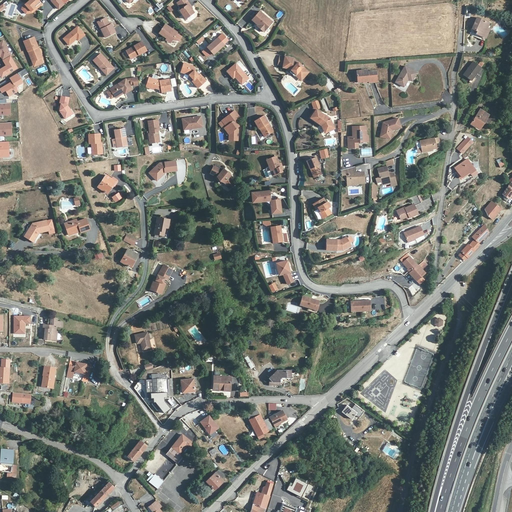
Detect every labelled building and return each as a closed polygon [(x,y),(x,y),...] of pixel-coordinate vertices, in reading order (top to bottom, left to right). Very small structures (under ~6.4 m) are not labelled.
[(28,0),(29,1),(26,3),(25,5),(24,9),(26,12),(31,11),(35,8),(33,6),(39,1),(38,0),(28,0)] [(59,0),(50,0),(58,10),(63,5),(59,0)] [(189,4),(186,0),(180,0),(176,3),(181,9),(179,11),(185,19),(193,13),(190,8),(188,5),(189,4)] [(42,4),(39,1),(33,6),(35,8),(31,11),(26,12),(24,9),(25,5),(26,3),(23,3),(21,9),(25,14),(31,13),(42,4)] [(272,22),(259,11),(251,20),(257,25),(256,26),(264,32),(272,22)] [(108,23),(106,18),(97,22),(105,38),(115,33),(111,24),(109,25),(108,23)] [(489,23),(476,18),(472,29),(475,30),(476,31),(475,34),(482,37),(486,28),(489,23)] [(177,32),(165,24),(159,33),(167,39),(171,42),(176,34),(177,32)] [(84,35),(77,27),(63,39),(68,45),(74,40),(73,39),(75,38),(78,40),(84,35)] [(482,37),(475,34),(474,37),(476,38),(484,41),(489,29),(486,28),(482,37)] [(222,34),(219,37),(225,44),(229,42),(222,34)] [(37,48),(33,38),(23,42),(27,52),(28,52),(32,62),(40,59),(36,48),(37,48)] [(224,45),(218,38),(206,48),(213,55),(224,45)] [(3,59),(10,55),(11,54),(3,40),(0,41),(0,56),(1,56),(2,55),(4,58),(3,59)] [(146,51),(141,42),(134,46),(134,47),(132,49),(130,48),(126,51),(130,59),(138,55),(139,55),(146,51)] [(188,58),(191,55),(186,49),(182,52),(188,58)] [(114,68),(101,53),(93,60),(102,70),(102,69),(104,71),(104,73),(106,75),(114,68)] [(17,68),(10,55),(3,59),(3,60),(6,65),(5,66),(5,67),(3,68),(3,67),(0,68),(0,74),(1,77),(17,68)] [(293,58),(285,57),(285,58),(283,66),(283,68),(289,69),(290,67),(292,69),(291,71),(290,71),(295,76),(296,75),(299,78),(302,74),(305,77),(309,72),(293,58)] [(40,59),(32,62),(34,67),(42,63),(40,59)] [(481,68),(473,62),(462,75),(468,80),(470,81),(474,77),(481,68)] [(192,66),(184,63),(181,71),(188,73),(192,77),(191,78),(193,81),(192,82),(197,88),(205,81),(200,75),(198,76),(194,71),(195,70),(192,66)] [(250,79),(237,64),(227,72),(234,79),(236,77),(238,78),(237,79),(243,85),(250,79)] [(47,65),(37,69),(39,74),(49,71),(47,65)] [(416,73),(405,66),(395,82),(403,87),(408,79),(412,81),(416,73)] [(368,72),(368,70),(356,71),(357,82),(362,82),(368,81),(368,83),(369,83),(375,82),(377,82),(376,71),(368,72)] [(17,73),(10,77),(12,81),(0,88),(0,89),(2,93),(6,90),(9,96),(18,91),(16,87),(23,82),(17,73)] [(322,78),(327,84),(331,81),(326,75),(322,78)] [(138,85),(137,78),(130,79),(130,83),(133,82),(133,84),(134,86),(138,85)] [(159,81),(149,78),(146,86),(154,89),(156,88),(159,89),(159,92),(161,92),(161,93),(171,91),(169,79),(159,81)] [(132,89),(125,79),(109,89),(110,90),(114,97),(123,91),(124,93),(124,94),(132,89)] [(250,81),(245,85),(250,91),(255,87),(250,81)] [(69,97),(61,96),(60,104),(61,104),(60,107),(60,109),(59,110),(65,118),(71,115),(68,111),(70,109),(68,105),(69,97)] [(317,100),(311,102),(315,111),(316,110),(321,108),(317,100)] [(0,114),(11,114),(10,103),(0,103),(0,114)] [(488,111),(482,108),(481,110),(480,110),(471,124),(479,129),(488,115),(486,114),(488,111)] [(324,115),(316,110),(315,111),(310,118),(318,124),(319,124),(320,124),(321,124),(322,125),(321,126),(323,131),(326,129),(328,132),(335,129),(330,119),(324,115)] [(239,117),(235,111),(223,120),(227,126),(225,128),(225,129),(228,133),(229,134),(229,140),(238,141),(238,130),(237,128),(239,127),(234,121),(239,117)] [(273,132),(264,116),(254,121),(259,129),(260,128),(261,130),(261,132),(264,137),(273,132)] [(202,127),(201,117),(194,117),(194,119),(191,119),(191,118),(182,119),(183,127),(186,126),(188,127),(188,129),(202,127)] [(400,128),(397,118),(382,123),(380,137),(389,138),(391,133),(389,132),(391,130),(400,128)] [(159,130),(158,119),(148,121),(150,133),(149,134),(150,143),(160,142),(158,133),(157,133),(157,130),(159,130)] [(0,135),(12,135),(11,122),(0,122),(0,135)] [(366,135),(366,125),(352,126),(352,136),(348,136),(348,149),(354,148),(354,141),(358,141),(358,143),(364,142),(364,138),(366,135)] [(126,137),(124,128),(114,130),(117,148),(126,146),(124,137),(126,137)] [(100,143),(100,134),(89,135),(89,144),(93,144),(93,145),(92,147),(92,154),(102,154),(102,143),(100,143)] [(440,147),(438,137),(434,138),(419,141),(421,148),(421,151),(432,149),(436,148),(440,147)] [(467,137),(457,149),(461,153),(472,142),(467,137)] [(77,146),(78,158),(85,157),(85,145),(77,146)] [(327,149),(319,151),(321,159),(328,157),(327,149)] [(282,172),(276,156),(266,160),(269,168),(272,176),(282,172)] [(319,165),(316,157),(306,161),(309,169),(310,169),(313,177),(321,174),(318,165),(319,165)] [(474,169),(467,159),(454,168),(457,171),(458,173),(461,177),(468,172),(469,173),(474,169)] [(159,163),(149,173),(156,180),(161,176),(160,175),(163,172),(176,170),(175,161),(159,163)] [(222,170),(213,165),(209,173),(216,177),(219,181),(225,184),(226,187),(233,182),(229,176),(230,174),(227,172),(226,173),(222,170)] [(353,173),(352,166),(341,169),(340,173),(342,174),(342,175),(346,175),(347,180),(349,182),(353,182),(353,185),(358,185),(358,183),(365,183),(365,172),(357,172),(353,173)] [(389,175),(387,167),(378,169),(380,178),(376,179),(378,186),(378,187),(378,186),(382,186),(390,184),(391,184),(392,184),(394,185),(397,184),(394,174),(389,175)] [(115,181),(106,175),(97,187),(106,193),(115,181)] [(509,199),(511,194),(511,184),(510,183),(509,184),(508,183),(506,187),(507,188),(503,193),(502,194),(502,195),(509,199)] [(280,199),(270,191),(252,193),(253,202),(265,201),(272,207),(272,214),(282,213),(280,199)] [(413,205),(405,208),(405,207),(397,210),(400,219),(406,216),(408,215),(409,217),(418,213),(414,205),(422,202),(419,195),(410,198),(413,205)] [(326,203),(324,198),(313,204),(316,209),(318,208),(320,212),(319,213),(322,219),(331,213),(329,208),(330,207),(327,202),(326,203)] [(492,201),(485,209),(488,216),(492,219),(501,209),(492,201)] [(169,219),(157,218),(154,234),(164,235),(165,228),(166,225),(168,225),(169,219)] [(90,229),(86,219),(78,222),(77,219),(67,223),(68,226),(66,227),(68,234),(80,229),(80,231),(81,232),(86,231),(90,229)] [(49,232),(47,221),(33,224),(27,234),(35,240),(37,237),(37,235),(38,234),(39,234),(49,232)] [(489,233),(484,224),(481,228),(472,238),(475,241),(470,246),(468,244),(461,252),(462,252),(459,256),(464,260),(465,261),(467,258),(468,258),(479,246),(479,244),(489,233)] [(282,234),(281,225),(271,227),(273,243),(283,242),(282,234)] [(424,234),(420,226),(404,233),(407,241),(424,234)] [(263,243),(270,243),(269,231),(262,231),(263,243)] [(35,240),(27,234),(25,237),(33,243),(35,240)] [(127,235),(124,240),(133,245),(136,240),(127,235)] [(348,239),(347,238),(341,241),(337,241),(337,240),(327,240),(326,250),(337,251),(337,249),(340,250),(341,250),(341,251),(343,251),(348,249),(347,247),(351,245),(350,244),(348,239)] [(133,252),(127,249),(120,261),(130,267),(137,254),(133,252)] [(96,261),(104,257),(101,252),(94,255),(96,261)] [(416,266),(408,257),(401,264),(409,272),(408,274),(415,281),(424,274),(417,266),(416,266)] [(290,273),(287,260),(276,262),(279,274),(282,273),(287,283),(293,280),(290,273)] [(173,270),(164,265),(158,275),(156,280),(155,279),(150,289),(158,292),(160,288),(163,288),(165,283),(163,282),(164,278),(167,279),(173,270)] [(288,284),(289,289),(300,286),(299,281),(288,284)] [(273,293),(279,290),(274,282),(268,286),(273,293)] [(318,301),(301,296),(298,305),(306,308),(311,309),(311,308),(316,310),(318,301)] [(141,308),(151,302),(148,297),(138,303),(141,308)] [(370,311),(369,301),(359,301),(359,303),(350,303),(351,312),(370,311)] [(14,316),(9,315),(8,319),(0,318),(0,326),(15,328),(16,320),(13,320),(14,316)] [(57,318),(51,318),(50,325),(44,325),(43,333),(45,333),(45,339),(55,340),(56,332),(56,327),(62,327),(62,322),(57,322),(57,318)] [(151,349),(147,332),(135,335),(137,344),(141,343),(143,351),(151,349)] [(91,365),(70,361),(68,370),(89,375),(91,365)] [(43,375),(41,386),(54,388),(56,377),(54,377),(55,368),(44,366),(43,375)] [(9,368),(0,367),(0,381),(2,382),(8,382),(9,368)] [(291,377),(291,370),(286,370),(277,370),(273,374),(269,378),(269,385),(279,385),(279,382),(279,379),(282,377),(286,377),(291,377)] [(161,375),(161,374),(150,374),(150,378),(152,378),(152,379),(146,380),(147,398),(153,398),(154,409),(159,408),(159,398),(162,398),(169,397),(168,378),(161,379),(161,375)] [(230,377),(213,376),(213,389),(229,390),(230,377)] [(195,391),(193,378),(191,379),(183,380),(181,380),(183,393),(195,391)] [(31,394),(13,393),(12,402),(21,403),(21,402),(24,402),(24,403),(30,404),(31,394)] [(365,411),(355,404),(352,409),(347,405),(342,412),(353,420),(356,415),(360,418),(365,411)] [(259,414),(257,409),(246,415),(249,420),(259,414)] [(286,419),(285,416),(282,411),(269,417),(274,426),(286,419)] [(209,414),(200,421),(209,434),(218,427),(209,414)] [(263,421),(259,414),(249,420),(258,437),(257,437),(258,439),(264,437),(263,434),(268,431),(263,421)] [(190,428),(181,418),(177,421),(187,431),(190,428)] [(272,429),(267,419),(263,421),(268,431),(272,429)] [(193,443),(182,434),(172,447),(180,453),(185,447),(183,445),(184,443),(187,445),(189,447),(193,443)] [(147,446),(140,441),(132,451),(127,448),(124,445),(120,451),(134,461),(147,446)] [(182,457),(171,448),(166,454),(169,457),(178,463),(182,458),(182,457)] [(14,450),(1,449),(0,453),(2,453),(2,455),(0,455),(0,458),(0,463),(6,464),(12,464),(13,464),(13,462),(14,450)] [(162,451),(158,455),(147,470),(149,472),(147,474),(150,476),(147,480),(157,489),(164,481),(155,475),(169,457),(166,454),(162,451)] [(216,473),(215,472),(206,481),(214,489),(223,480),(222,479),(225,476),(220,470),(216,473)] [(114,488),(108,482),(94,498),(91,502),(96,507),(114,488)] [(267,483),(266,482),(265,486),(263,487),(261,493),(257,492),(254,504),(252,504),(250,511),(264,511),(273,484),(267,483)] [(87,506),(90,503),(91,502),(94,498),(91,495),(84,503),(87,506)] [(162,507),(157,500),(154,503),(159,509),(162,507)] [(161,511),(159,509),(154,503),(149,507),(152,511),(161,511)]
